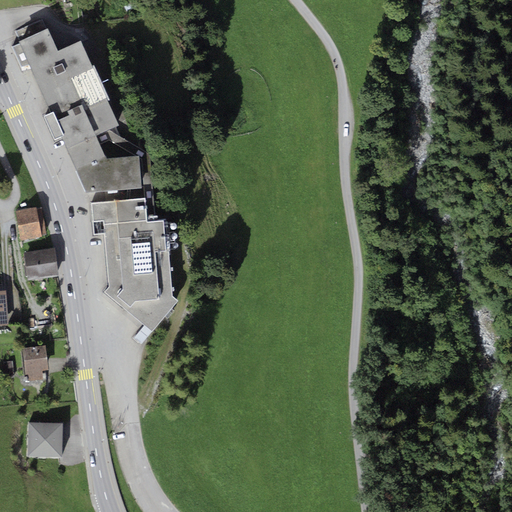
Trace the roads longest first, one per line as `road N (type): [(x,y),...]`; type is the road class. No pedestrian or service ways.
road 1 (residential): [(364,511),(350,395),(358,270),(340,66),(295,0)]
road 2 (primary): [(110,511),(59,218),(8,96)]
